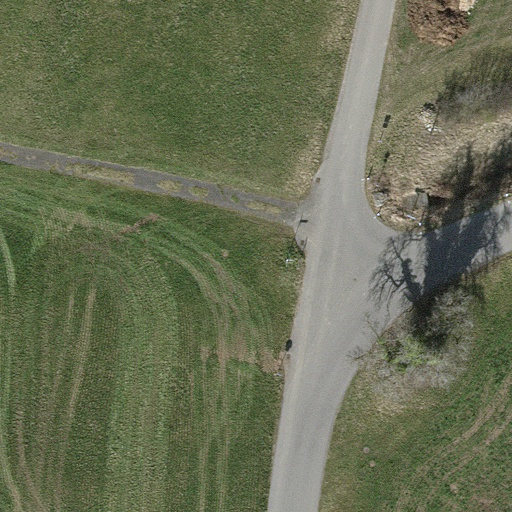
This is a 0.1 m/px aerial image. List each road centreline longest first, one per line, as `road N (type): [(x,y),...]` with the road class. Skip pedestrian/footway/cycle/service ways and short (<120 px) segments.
road 1 (track): [(331,223),(0,151)]
road 2 (unclassified): [(347,288),(331,223),(378,0)]
road 3 (residential): [(294,511),(303,439),(347,288)]
road 4 (unclassified): [(347,288),(511,225)]
